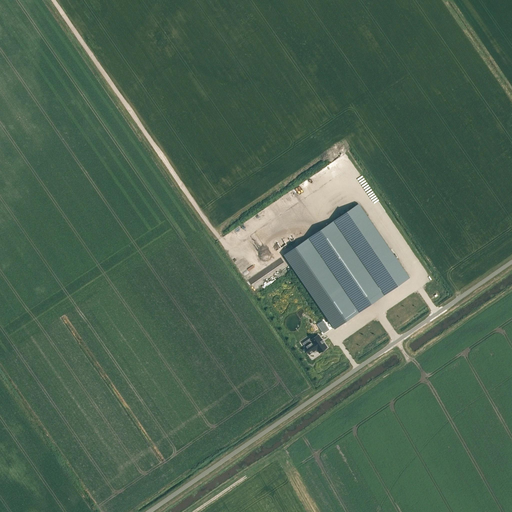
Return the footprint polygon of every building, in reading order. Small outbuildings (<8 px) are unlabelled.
[(358,204),(333,221),(384,295),(409,278),(358,204)] [(335,329),(359,312),(308,238),(284,255),(335,329)] [(323,321),(319,324),(321,327),(319,328),(323,332),(322,331),(324,330),(324,331),(328,328),(323,321)] [(327,347),(318,335),(311,340),(312,343),(308,345),(305,347),(309,354),(312,352),(316,349),(319,352),(327,347)] [(368,369),(369,371),(372,368),(373,369),(379,364),(377,362),(368,369)]
